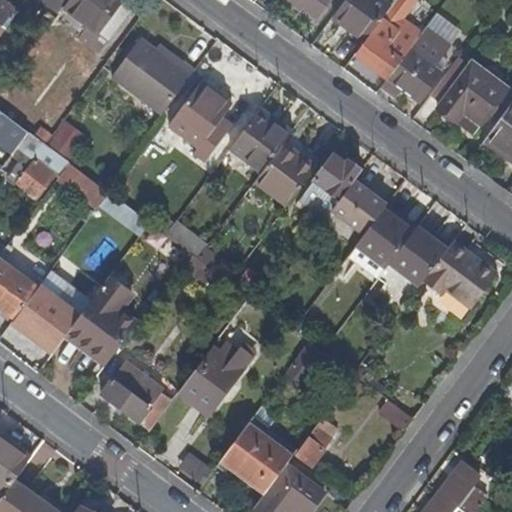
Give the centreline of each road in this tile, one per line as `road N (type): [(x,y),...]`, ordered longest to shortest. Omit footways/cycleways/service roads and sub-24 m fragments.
road 1 (residential): [(511,228),(205,0)]
road 2 (residential): [(0,374),(182,511)]
road 3 (residential): [(511,328),(376,511)]
